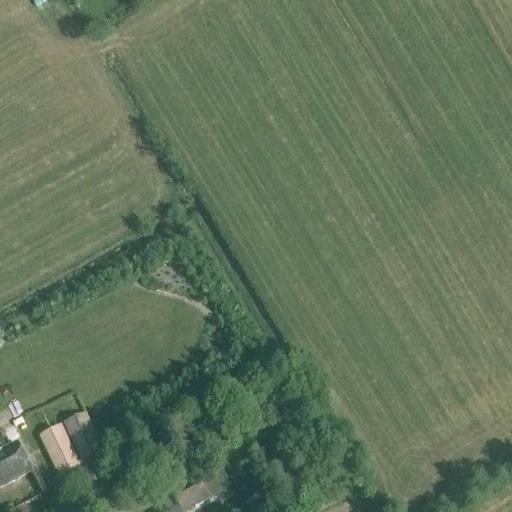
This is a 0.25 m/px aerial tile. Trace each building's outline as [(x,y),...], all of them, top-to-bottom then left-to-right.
[(63,425),(81,463),(104,453),(86,415),(63,425)] [(41,437),(60,476),(79,467),(60,428),(41,437)] [(0,489),(0,490),(32,473),(17,445),(0,453),(0,489)] [(217,472),(175,494),(183,510),(226,488),(217,472)] [(100,482),(96,474),(71,486),(75,495),(100,482)] [(116,498),(114,495),(91,507),(93,511),(126,511),(142,504),(133,488),(116,498)]
